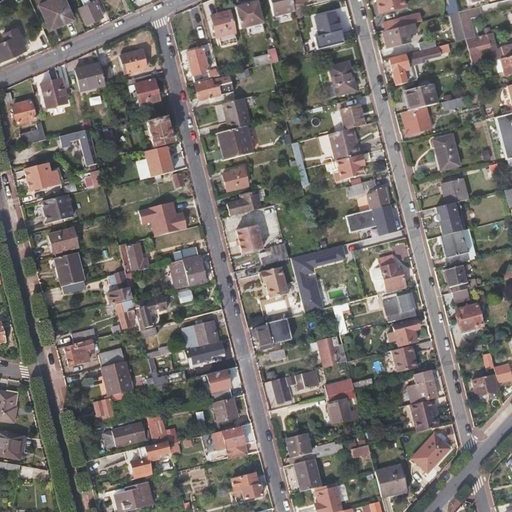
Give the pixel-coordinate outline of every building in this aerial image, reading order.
[(64,0),(50,0),(39,5),(50,29),(73,19),(64,0)] [(79,9),(85,24),(102,17),(95,1),(90,3),(88,0),(81,0),(84,6),(79,9)] [(402,0),(376,0),(380,13),(405,7),(402,0)] [(447,0),(451,14),(458,12),(455,0),(447,0)] [(234,9),(239,29),(261,24),(256,4),(234,9)] [(469,10),(458,12),(465,40),(475,37),(469,10)] [(228,12),(210,16),(216,38),(234,33),(228,12)] [(465,40),(458,12),(451,14),(449,15),(456,42),(465,40)] [(333,13),(314,18),(321,48),(342,43),(340,34),(337,21),(335,22),(333,13)] [(384,31),(403,26),(402,21),(383,25),(384,31)] [(412,25),(383,33),(386,48),(409,42),(407,35),(415,34),(412,25)] [(0,43),(0,61),(12,56),(11,53),(24,47),(16,28),(3,34),(6,41),(0,43)] [(475,37),(465,40),(467,46),(472,45),(474,53),(490,49),(488,43),(493,41),(492,33),(475,37)] [(420,51),(436,47),(434,39),(418,43),(420,51)] [(511,43),(499,47),(502,59),(511,56),(511,43)] [(11,53),(12,56),(26,50),(24,47),(11,53)] [(425,60),(440,56),(437,47),(388,60),(394,86),(407,83),(416,81),(414,66),(426,63),(425,60)] [(202,50),(186,54),(192,77),(207,72),(202,50)] [(141,51),(119,57),(124,74),(145,69),(141,51)] [(252,59),(255,67),(270,63),(268,55),(252,59)] [(477,55),(470,57),(472,66),(479,65),(477,55)] [(511,74),(511,56),(502,59),(499,60),(504,76),(511,74)] [(348,63),(328,68),(335,97),(355,92),(348,63)] [(104,86),(103,83),(100,70),(99,65),(75,70),(80,92),(104,86)] [(100,70),(103,83),(113,81),(110,68),(100,70)] [(248,75),(247,69),(227,74),(229,80),(248,75)] [(159,102),(152,75),(142,77),(143,83),(134,85),(139,106),(159,102)] [(60,80),(41,85),(46,109),(66,104),(60,80)] [(211,80),(193,85),(199,106),(216,102),(215,97),(219,97),(216,85),(212,86),(211,80)] [(404,93),(408,111),(425,107),(436,104),(432,86),(404,93)] [(464,106),(462,97),(441,103),(443,111),(464,106)] [(227,130),(246,124),(238,100),(219,105),(227,130)] [(29,101),(12,105),(17,125),(34,120),(29,101)] [(350,129),(352,129),(363,126),(358,105),(330,112),(335,133),(350,129)] [(408,111),(401,113),(407,135),(431,129),(425,107),(408,111)] [(497,163),(511,159),(511,113),(511,114),(486,120),(497,163)] [(165,119),(147,124),(153,147),(171,143),(165,119)] [(19,135),(22,146),(45,140),(45,138),(41,124),(36,125),(37,130),(19,135)] [(253,154),(246,126),(219,133),(226,161),(253,154)] [(45,138),(60,134),(59,127),(43,131),(45,138)] [(335,133),(328,135),(334,162),(336,161),(357,156),(359,155),(356,144),(353,145),(350,129),(335,133)] [(80,140),(78,132),(62,136),(67,157),(75,155),(72,142),(80,140)] [(216,134),(223,162),(226,161),(219,133),(216,134)] [(451,135),(432,140),(440,171),(459,166),(451,135)] [(160,148),(166,173),(180,170),(174,145),(160,148)] [(293,151),(298,171),(304,170),(299,150),(293,151)] [(357,156),(336,161),(341,181),(362,176),(360,167),(360,165),(363,164),(363,163),(374,160),(372,152),(359,155),(357,156)] [(511,159),(497,163),(504,191),(511,188),(511,159)] [(90,165),(96,188),(103,186),(97,163),(90,165)] [(47,165),(24,171),(29,191),(59,183),(56,173),(49,175),(47,165)] [(242,169),(222,174),(226,192),(247,187),(242,169)] [(304,170),(298,171),(299,178),(306,177),(304,170)] [(180,174),(172,176),(176,188),(184,186),(182,180),(186,179),(184,174),(180,175),(180,174)] [(453,199),(465,196),(460,175),(439,181),(443,202),(453,199)] [(361,184),(363,190),(375,186),(373,181),(361,184)] [(361,184),(345,188),(347,197),(364,193),(363,190),(361,184)] [(370,210),(378,208),(378,206),(387,204),(383,189),(374,191),(375,194),(367,196),(370,210)] [(227,205),(230,217),(258,210),(254,193),(240,196),(241,201),(227,205)] [(72,217),(66,195),(41,202),(47,223),(72,217)] [(461,231),(453,199),(443,202),(431,205),(439,237),(461,231)] [(173,202),(139,210),(142,225),(151,223),(155,237),(187,228),(183,212),(176,214),(173,202)] [(378,208),(370,210),(368,211),(370,220),(380,218),(384,232),(394,230),(388,206),(378,208)] [(238,243),(258,238),(255,226),(235,231),(238,243)] [(72,229),(48,235),(53,254),(76,248),(72,229)] [(446,264),(468,259),(461,231),(439,237),(446,264)] [(258,238),(238,243),(241,255),(258,251),(261,250),(261,249),(258,238)] [(262,266),(287,259),(283,243),(261,249),(261,250),(258,251),(262,266)] [(118,246),(124,271),(125,274),(148,268),(146,260),(142,261),(138,244),(126,247),(125,245),(118,246)] [(342,245),(291,258),(305,314),(323,309),(313,268),(346,260),(342,245)] [(173,253),(175,262),(189,258),(198,256),(196,248),(173,253)] [(84,281),(77,253),(54,259),(61,287),(68,285),(84,281)] [(175,289),(195,284),(205,282),(198,256),(189,258),(175,262),(169,263),(175,289)] [(386,293),(404,288),(400,270),(397,271),(396,265),(380,269),(386,293)] [(283,267),(260,272),(263,283),(266,282),(270,298),(289,294),(283,267)] [(450,294),(451,294),(468,289),(476,288),(474,279),(465,281),(461,267),(445,272),(450,294)] [(125,274),(124,271),(114,274),(118,291),(106,294),(109,305),(116,303),(132,299),(125,274)] [(93,287),(91,280),(84,281),(68,285),(70,293),(93,287)] [(177,293),(180,304),(193,301),(190,289),(177,293)] [(470,297),(468,289),(451,294),(453,301),(470,297)] [(381,299),(386,317),(413,310),(409,294),(395,298),(394,295),(381,299)] [(167,310),(163,296),(151,299),(145,300),(133,303),(139,328),(140,331),(144,330),(143,329),(152,327),(150,321),(155,320),(153,312),(149,313),(148,312),(158,310),(158,312),(167,310)] [(133,303),(132,299),(116,303),(123,332),(139,328),(133,303)] [(349,313),(346,303),(332,307),(339,335),(346,334),(341,315),(349,313)] [(455,311),(461,332),(481,327),(476,305),(455,311)] [(196,347),(218,342),(213,321),(191,327),(196,347)] [(395,342),(397,348),(416,343),(413,331),(418,330),(416,322),(392,328),(393,333),(386,335),(388,343),(395,342)] [(276,323),(255,329),(261,351),(276,347),(275,343),(281,341),(276,323)] [(144,330),(140,331),(142,338),(142,339),(156,335),(154,327),(144,330)] [(140,331),(139,328),(123,332),(115,334),(117,344),(142,338),(140,331)] [(71,335),(73,345),(90,340),(95,339),(92,329),(71,335)] [(331,337),(316,341),(323,368),(346,362),(342,345),(333,347),(331,337)] [(92,350),(90,340),(73,345),(74,346),(64,349),(68,366),(88,361),(85,351),(92,350)] [(223,354),(220,341),(218,342),(196,347),(183,351),(185,360),(190,358),(192,366),(211,361),(210,357),(223,354)] [(101,368),(124,362),(121,349),(98,355),(101,368)] [(284,358),(282,350),(270,353),(272,361),(284,358)] [(483,366),(490,365),(487,355),(481,356),(483,366)] [(153,358),(147,360),(153,384),(154,388),(185,380),(182,372),(158,378),(153,358)] [(124,362),(101,368),(108,396),(131,390),(124,362)] [(496,384),(511,381),(508,365),(493,368),(496,384)] [(232,398),(225,370),(206,375),(213,403),(232,398)] [(308,372),(271,381),(277,403),(290,400),(287,387),(296,385),(297,391),(311,387),(308,372)] [(436,398),(429,372),(412,376),(415,386),(406,388),(411,404),(436,398)] [(492,377),(471,382),(475,397),(496,392),(492,377)] [(324,386),(326,397),(353,391),(350,380),(324,386)] [(353,391),(326,397),(333,425),(352,420),(347,400),(355,398),(353,391)] [(16,395),(0,392),(0,419),(13,422),(16,408),(14,407),(16,395)] [(237,417),(232,398),(213,403),(212,403),(217,422),(237,417)] [(113,416),(109,399),(93,403),(97,417),(103,416),(103,418),(113,416)] [(153,445),(166,441),(159,413),(152,415),(156,431),(150,433),(153,445)] [(243,444),(239,427),(213,433),(217,450),(243,444)] [(112,433),(115,446),(144,439),(142,430),(132,433),(131,429),(112,433)] [(253,443),(251,431),(244,432),(245,444),(253,443)] [(23,437),(0,432),(0,455),(20,459),(23,437)] [(313,460),(336,454),(333,443),(310,449),(306,435),(286,440),(291,458),(298,457),(300,464),(313,460)] [(448,449),(433,436),(412,459),(427,472),(448,449)] [(157,456),(158,456),(162,471),(175,468),(169,444),(168,442),(153,446),(145,448),(145,447),(128,451),(135,479),(152,475),(148,462),(157,459),(157,456)] [(369,454),(367,446),(350,451),(353,459),(369,454)] [(244,450),(246,455),(258,452),(257,447),(244,450)] [(300,464),(293,465),(300,493),(320,487),(313,460),(300,464)] [(0,462),(0,468),(9,470),(19,472),(20,466),(10,464),(0,462)] [(399,466),(374,473),(374,474),(380,498),(405,492),(399,466)] [(241,489),(257,485),(255,474),(231,480),(233,491),(241,489)] [(117,511),(123,511),(152,505),(147,483),(113,492),(117,511)] [(262,496),(259,484),(257,485),(241,489),(243,500),(262,496)] [(314,508),(314,511),(340,511),(342,511),(335,488),(315,492),(318,504),(319,507),(314,508)] [(379,511),(377,503),(368,506),(369,511),(379,511)]
